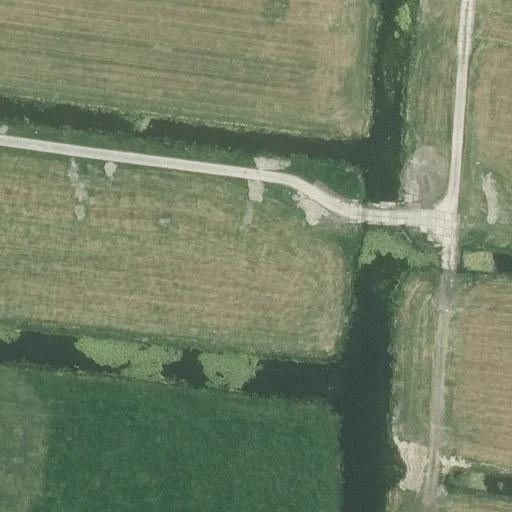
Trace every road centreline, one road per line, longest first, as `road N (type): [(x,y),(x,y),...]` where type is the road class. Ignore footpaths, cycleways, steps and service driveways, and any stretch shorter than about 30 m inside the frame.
road 1 (track): [(469,0),(431,511)]
road 2 (track): [(0,140),(286,180),(344,215),(451,226)]
